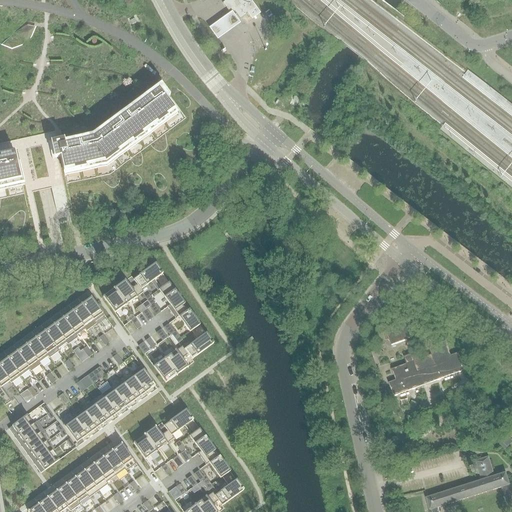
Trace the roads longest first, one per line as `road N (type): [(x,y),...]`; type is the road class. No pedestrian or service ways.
road 1 (residential): [(0,272),(186,227),(266,146)]
road 2 (residential): [(375,511),(341,354),(401,260)]
road 3 (residential): [(0,431),(168,317)]
road 4 (tertiary): [(266,146),(401,260)]
road 5 (tertiary): [(409,249),(277,134)]
road 6 (tertiary): [(401,260),(511,348)]
road 7 (tertiary): [(511,328),(409,249)]
